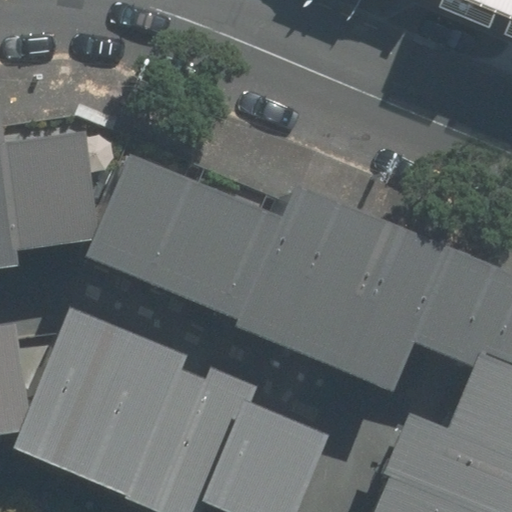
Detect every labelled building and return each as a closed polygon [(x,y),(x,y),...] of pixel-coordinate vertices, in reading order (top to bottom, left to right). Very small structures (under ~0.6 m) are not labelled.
[(47,133),(0,140),(0,260),(66,251),(47,133)] [(58,273),(128,301),(169,199),(98,171),(66,251),(58,273)] [(310,213),(253,191),(239,226),(198,328),(255,351),(310,213)] [(128,301),(198,328),(239,226),(169,199),(128,301)] [(367,236),(310,213),(255,351),(312,373),(367,236)] [(424,258),(367,236),(312,373),(369,395),(388,350),(424,258)] [(511,293),(424,258),(388,350),(472,383),(511,398),(511,308),(506,306),(511,293)] [(0,464),(45,482),(99,345),(46,325),(0,439),(0,464)] [(99,345),(45,482),(99,503),(153,367),(99,345)] [(153,367),(99,503),(121,511),(187,511),(225,416),(232,398),(153,367)] [(511,398),(472,383),(442,458),(511,485),(511,398)] [(225,416),(187,511),(267,511),(295,443),(225,416)] [(511,511),(511,485),(442,458),(395,439),(368,507),(379,511),(511,511)]
